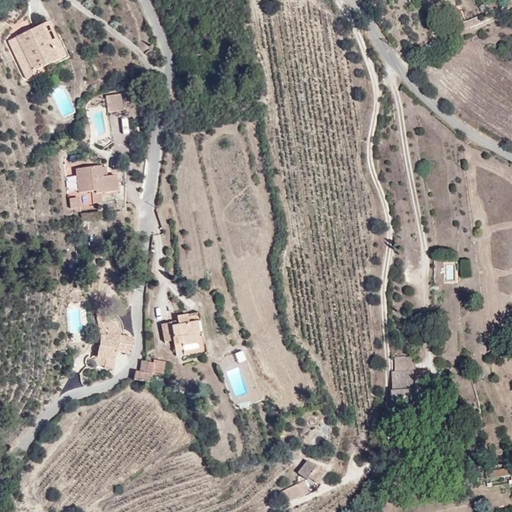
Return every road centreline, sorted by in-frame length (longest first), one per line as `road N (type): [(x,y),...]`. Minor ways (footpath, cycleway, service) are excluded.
road 1 (unclassified): [(144,0),(169,54),(170,76),(144,213),(138,353),(127,372),(54,404),(0,480)]
road 2 (unclassified): [(511,157),(460,128),(410,83),(348,0)]
